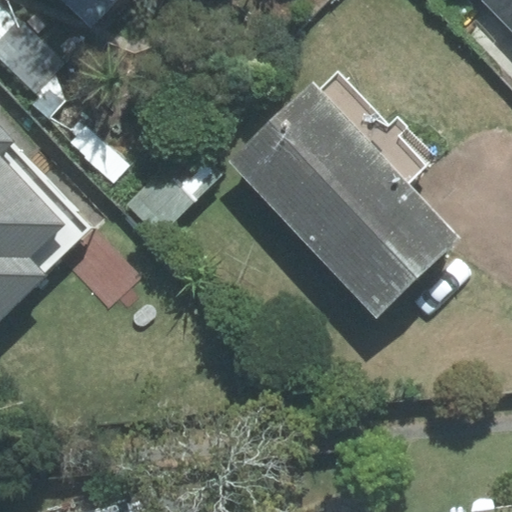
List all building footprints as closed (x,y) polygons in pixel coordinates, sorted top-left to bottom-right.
[(0,0),(0,54),(44,95),(74,63),(4,0),(82,0),(111,27),(136,0),(0,0)] [(511,0),(496,0),(511,16),(511,0)] [(334,83),(331,79),(247,160),(398,316),(482,234),(427,178),(440,165),(410,134),(419,125),(409,115),(400,124),(348,70),(334,83)] [(0,315),(13,328),(68,273),(51,256),(86,221),(18,153),(31,140),(0,109),(0,315)] [(171,246),(237,172),(197,136),(130,210),(171,246)] [(150,511),(145,497),(101,511),(150,511)]
